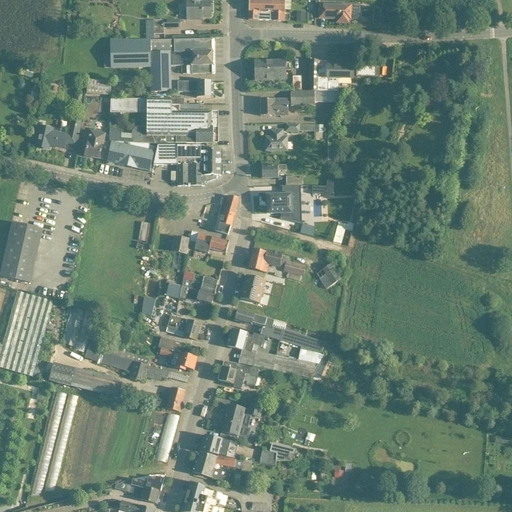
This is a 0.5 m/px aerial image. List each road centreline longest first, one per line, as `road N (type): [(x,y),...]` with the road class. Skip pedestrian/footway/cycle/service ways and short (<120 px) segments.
road 1 (tertiary): [(244,217),(168,511)]
road 2 (tertiary): [(235,34),(511,31)]
road 3 (tertiary): [(0,161),(166,197),(194,198),(242,182)]
road 4 (track): [(5,511),(122,474),(180,469)]
road 5 (tertiary): [(242,182),(235,34)]
